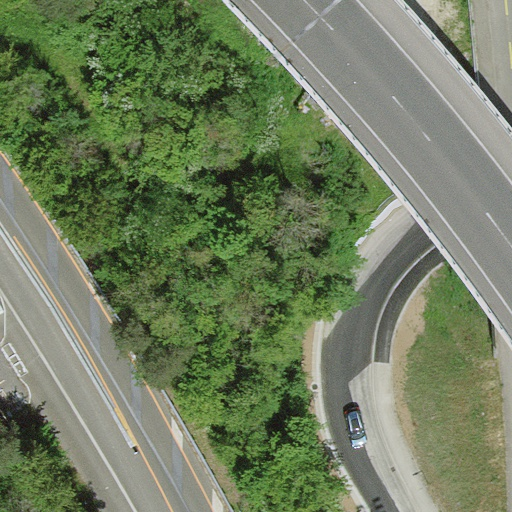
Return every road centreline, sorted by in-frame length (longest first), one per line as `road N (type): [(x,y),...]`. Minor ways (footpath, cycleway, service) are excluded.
road 1 (primary): [(511,186),(409,236),(386,257),(353,323),(349,402),(394,511)]
road 2 (motorway): [(511,247),(303,0)]
road 3 (motorway): [(0,246),(164,511)]
